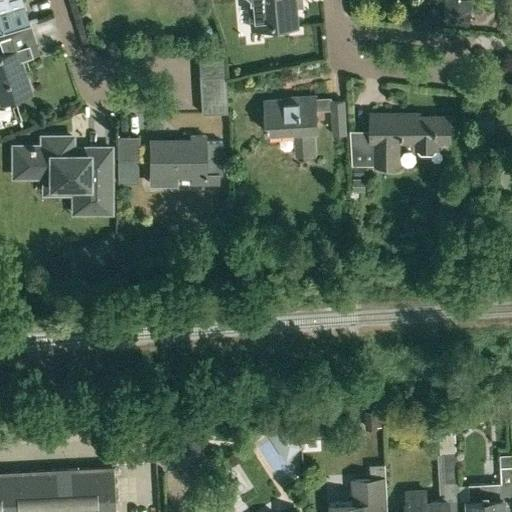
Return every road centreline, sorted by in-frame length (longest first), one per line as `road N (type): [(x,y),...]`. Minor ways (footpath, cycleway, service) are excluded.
road 1 (residential): [(345,28),(460,44),(460,77),(347,65)]
road 2 (residential): [(92,70),(190,66),(189,98),(104,101)]
